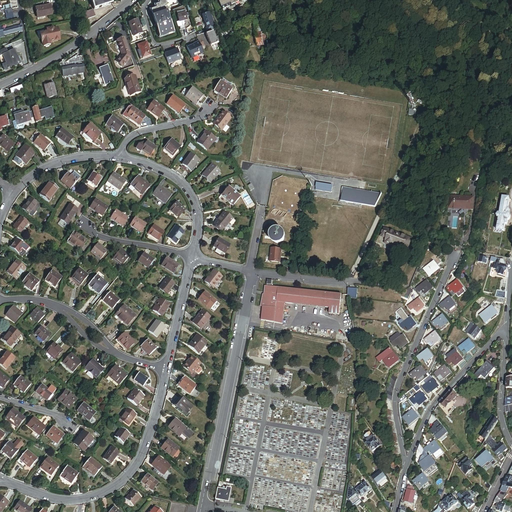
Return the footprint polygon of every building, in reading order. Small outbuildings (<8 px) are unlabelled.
[(94,10),(112,4),(110,0),(90,0),(91,0),(94,10)] [(160,38),(173,33),(166,14),(169,13),(167,8),(177,4),(175,0),(162,0),(158,2),(159,5),(155,6),(156,9),(151,11),(160,38)] [(240,3),(247,0),(219,0),(223,10),(232,6),(233,8),(241,5),(240,3)] [(37,17),(51,14),(49,5),(35,7),(37,17)] [(93,10),(78,15),(79,19),(79,23),(95,17),(93,10)] [(178,22),(186,20),(186,16),(185,14),(185,13),(177,15),(178,22)] [(206,35),(216,32),(214,26),(213,26),(210,18),(208,18),(207,15),(203,16),(207,30),(205,31),(206,35)] [(135,38),(144,34),(140,21),(131,25),(135,38)] [(267,41),(265,42),(264,33),(263,33),(261,21),(253,22),(257,47),(263,46),(265,46),(265,49),(268,49),(267,41)] [(22,28),(17,29),(2,33),(1,28),(0,28),(0,39),(3,39),(2,37),(18,33),(19,35),(23,34),(22,28)] [(50,43),(60,41),(58,29),(53,30),(53,29),(47,31),(47,33),(41,34),(42,40),(43,44),(44,44),(44,47),(45,47),(47,48),(49,47),(50,46),(51,45),(50,43)] [(41,34),(47,33),(47,31),(37,33),(39,40),(42,40),(41,34)] [(212,45),(220,42),(217,36),(214,38),(213,34),(208,36),(212,45)] [(117,62),(122,67),(131,58),(125,40),(118,42),(123,56),(117,62)] [(146,60),(153,57),(149,44),(140,47),(143,57),(144,56),(146,60)] [(192,62),(204,57),(202,52),(200,46),(188,51),(192,62)] [(13,67),(20,64),(14,51),(8,54),(6,50),(0,52),(0,60),(2,66),(2,67),(4,71),(8,70),(6,67),(11,65),(13,67)] [(168,66),(181,61),(178,51),(165,56),(168,66)] [(63,77),(84,73),(83,66),(76,67),(76,66),(62,69),(63,77)] [(104,85),(114,82),(108,66),(99,69),(104,85)] [(130,96),(140,92),(135,77),(125,81),(130,96)] [(219,95),(224,99),(231,91),(225,86),(221,83),(220,82),(213,90),(219,95)] [(47,97),(56,94),(53,83),(44,85),(47,97)] [(10,90),(12,94),(24,90),(23,86),(10,90)] [(185,99),(195,107),(202,98),(191,90),(185,99)] [(177,115),(182,107),(170,98),(165,106),(171,110),(176,114),(177,115)] [(146,112),(157,120),(162,112),(151,104),(146,112)] [(54,118),(51,108),(38,111),(37,107),(31,109),(35,122),(41,121),(40,118),(44,117),(45,120),(54,118)] [(136,128),(138,126),(126,118),(131,110),(130,109),(123,119),(136,128)] [(138,126),(143,118),(131,110),(126,118),(138,126)] [(23,124),(30,121),(29,119),(28,115),(28,113),(23,115),(22,112),(13,115),(15,121),(17,120),(19,125),(23,124)] [(212,126),(221,132),(230,121),(221,114),(217,121),(212,126)] [(1,128),(10,125),(9,121),(7,122),(6,118),(0,120),(0,131),(2,131),(1,128)] [(114,134),(120,127),(109,119),(103,126),(114,134)] [(15,121),(12,122),(14,130),(16,130),(23,128),(24,126),(23,124),(19,125),(17,120),(15,121)] [(84,136),(94,144),(100,136),(89,128),(84,136)] [(58,139),(69,147),(74,140),(63,131),(58,139)] [(196,144),(206,152),(214,140),(205,133),(200,139),(196,144)] [(7,153),(12,146),(1,137),(0,138),(0,147),(1,148),(7,153)] [(45,153),(51,145),(40,137),(34,145),(45,153)] [(173,157),(179,149),(171,142),(170,144),(165,149),(173,157)] [(149,158),(154,149),(145,144),(143,147),(140,146),(137,148),(135,152),(139,154),(140,153),(144,155),(149,158)] [(29,159),(34,154),(24,146),(15,158),(21,162),(24,165),(29,159)] [(190,172),(197,162),(189,156),(182,167),(185,169),(190,172)] [(205,180),(209,184),(219,174),(211,167),(201,177),(205,180)] [(93,173),(87,182),(96,188),(102,179),(96,175),(93,173)] [(72,190),(78,182),(73,179),(68,174),(62,182),(72,190)] [(112,187),(120,192),(126,183),(121,180),(113,175),(108,184),(112,187)] [(142,196),(149,188),(144,184),(138,179),(131,187),(135,190),(142,196)] [(503,197),(509,197),(511,183),(511,181),(506,181),(503,197)] [(316,190),(332,193),(333,186),(317,183),(316,190)] [(42,197),(50,203),(59,189),(51,184),(48,188),(42,197)] [(166,204),(172,195),(166,192),(159,187),(153,196),(166,204)] [(232,207),(240,198),(228,188),(220,197),(223,199),(232,207)] [(375,207),(382,194),(343,188),(340,202),(375,207)] [(474,198),(450,196),(449,208),(473,210),(474,198)] [(510,214),(509,213),(510,209),(508,209),(509,202),(509,197),(503,197),(501,213),(499,213),(497,215),(497,216),(497,217),(499,218),(499,219),(496,219),(496,221),(498,222),(497,230),(504,231),(505,223),(507,224),(508,220),(510,218),(510,217),(510,216),(510,215),(510,214)] [(23,211),(30,216),(38,206),(31,201),(28,205),(23,211)] [(95,214),(102,219),(107,210),(95,202),(90,211),(95,214)] [(63,217),(71,222),(75,216),(80,208),(73,203),(70,207),(67,210),(63,217)] [(170,213),(178,219),(185,212),(182,210),(180,208),(176,205),(170,213)] [(117,223),(122,227),(127,219),(116,212),(111,220),(117,223)] [(219,230),(229,219),(221,212),(212,223),(215,226),(219,230)] [(13,227),(20,232),(27,222),(20,217),(17,222),(13,227)] [(141,234),(146,228),(135,220),(130,227),(135,231),(141,234)] [(158,242),(163,235),(153,228),(148,236),(153,239),(158,242)] [(394,244),(406,249),(410,238),(384,228),(381,235),(387,238),(385,242),(393,246),(394,244)] [(179,240),(183,235),(174,229),(167,239),(175,245),(179,240)] [(274,245),(276,246),(279,247),(282,246),(284,245),(286,243),(287,240),(287,238),(286,235),(285,233),(283,232),(280,231),(278,231),(275,232),(273,233),(272,235),(271,238),(271,240),(272,243),(274,245)] [(80,251),(86,242),(80,238),(74,234),(68,243),(80,251)] [(212,248),(223,255),(229,246),(218,239),(215,243),(212,248)] [(11,248),(21,256),(28,248),(17,240),(14,244),(11,248)] [(95,260),(99,263),(105,256),(100,253),(101,252),(99,250),(96,248),(89,256),(95,261),(95,260)] [(268,263),(279,264),(281,250),(270,249),(268,263)] [(115,260),(125,267),(131,258),(126,254),(121,251),(115,260)] [(481,261),(488,263),(490,256),(480,252),(478,260),(481,261)] [(149,270),(154,262),(148,258),(143,255),(138,263),(149,270)] [(508,276),(509,269),(506,260),(503,259),(502,261),(498,260),(498,258),(493,256),(492,261),(497,262),(495,268),(499,269),(498,271),(499,272),(500,273),(500,274),(505,275),(508,276)] [(173,275),(178,268),(173,265),(166,260),(161,268),(173,275)] [(425,267),(430,275),(434,272),(440,268),(440,267),(438,264),(434,260),(425,267)] [(16,281),(25,269),(15,261),(13,263),(11,265),(13,266),(7,274),(16,281)] [(76,285),(79,288),(88,276),(79,269),(72,279),(76,282),(75,284),(76,285)] [(51,285),(55,288),(61,279),(52,272),(46,281),(51,285)] [(204,283),(212,289),(220,279),(212,272),(208,278),(204,283)] [(22,284),(32,291),(33,290),(39,282),(29,275),(22,284)] [(100,294),(107,286),(96,277),(90,286),(96,291),(100,294)] [(423,288),(427,293),(433,287),(427,279),(417,287),(420,291),(423,288)] [(456,292),(463,287),(458,279),(448,286),(450,290),(453,288),(456,292)] [(170,292),(169,291),(171,288),(173,285),(166,280),(158,290),(167,296),(170,292)] [(329,314),(339,315),(341,294),(285,289),(264,287),(263,295),(261,295),(260,308),(262,308),(261,322),(282,324),(284,304),(330,308),(329,314)] [(348,298),(357,299),(357,289),(349,289),(348,298)] [(506,299),(507,292),(498,290),(497,296),(499,297),(506,299)] [(209,311),(215,303),(203,293),(200,297),(197,301),(209,311)] [(103,301),(113,309),(119,302),(109,294),(107,296),(104,299),(103,301)] [(449,309),(456,304),(450,296),(441,304),(443,307),(446,305),(449,309)] [(415,306),(418,310),(425,305),(418,297),(409,305),(412,309),(415,306)] [(165,312),(167,309),(159,303),(152,312),(160,318),(165,312)] [(481,315),(487,323),(499,314),(493,306),(481,315)] [(125,328),(135,317),(123,307),(116,316),(121,320),(124,323),(122,325),(125,328)] [(7,317),(15,323),(22,315),(17,311),(13,308),(7,317)] [(31,317),(39,323),(45,316),(41,312),(37,309),(31,317)] [(192,324),(200,331),(209,319),(201,313),(197,318),(192,324)] [(442,327),(449,322),(443,314),(433,321),(436,325),(438,322),(442,327)] [(410,328),(416,322),(410,315),(404,320),(400,323),(403,327),(406,324),(410,328)] [(148,333),(156,339),(161,333),(164,329),(156,323),(148,333)] [(469,333),(476,339),(483,330),(475,323),(474,324),(475,325),(469,333)] [(1,338),(8,344),(17,333),(10,327),(2,336),(1,338)] [(35,334),(44,342),(50,335),(45,330),(42,327),(35,334)] [(435,344),(442,339),(436,331),(426,339),(429,342),(431,340),(435,344)] [(391,340),(393,342),(402,334),(400,332),(397,332),(391,338),(391,340)] [(127,350),(134,343),(125,334),(118,341),(122,345),(127,350)] [(402,347),(408,341),(406,338),(402,334),(393,342),(396,346),(398,344),(402,347)] [(197,355),(206,344),(196,336),(191,341),(187,347),(197,355)] [(468,352),(475,347),(469,339),(459,346),(462,350),(465,348),(468,352)] [(149,356),(156,350),(148,341),(141,347),(149,356)] [(47,354),(55,360),(62,352),(58,349),(54,345),(47,354)] [(390,348),(376,357),(379,361),(382,358),(388,367),(399,360),(390,348)] [(427,362),(434,357),(428,349),(418,356),(421,360),(424,358),(427,362)] [(456,365),(463,360),(457,352),(455,354),(449,358),(447,360),(450,363),(453,361),(456,365)] [(0,365),(7,370),(16,359),(8,353),(3,359),(0,362),(0,365)] [(62,364),(73,373),(80,364),(76,360),(69,355),(62,364)] [(182,369),(190,375),(193,372),(197,368),(199,365),(191,358),(187,363),(182,369)] [(483,375),(487,378),(496,368),(489,361),(476,375),(480,379),(483,375)] [(96,380),(103,371),(97,366),(92,362),(85,370),(96,380)] [(119,385),(127,376),(120,370),(115,366),(107,375),(119,385)] [(422,377),(427,374),(420,366),(411,374),(414,377),(417,375),(420,379),(422,377)] [(445,380),(452,374),(446,367),(436,374),(439,377),(442,375),(445,380)] [(132,382),(141,388),(147,379),(143,376),(138,373),(132,382)] [(0,386),(3,388),(9,381),(0,374),(0,386)] [(20,390),(24,394),(31,386),(20,377),(14,386),(20,390)] [(189,395),(195,387),(185,378),(181,382),(178,386),(189,395)] [(432,391),(439,386),(433,378),(426,383),(423,385),(426,389),(429,387),(432,391)] [(47,402),(52,394),(41,386),(35,393),(43,399),(47,402)] [(140,400),(141,401),(144,397),(134,390),(127,400),(135,406),(138,403),(140,400)] [(452,403),(452,402),(458,395),(452,390),(441,402),(448,408),(452,403)] [(65,403),(71,407),(77,399),(67,391),(59,401),(63,405),(65,403)] [(421,405),(428,400),(425,397),(424,395),(422,392),(412,399),(415,403),(417,401),(421,405)] [(174,407),(185,417),(192,409),(180,399),(177,403),(174,407)] [(83,416),(89,421),(93,416),(96,413),(84,404),(78,412),(83,416)] [(409,424),(419,416),(413,408),(403,416),(409,424)] [(5,418),(16,427),(23,419),(19,415),(12,410),(5,418)] [(133,419),(135,420),(137,417),(127,410),(119,420),(128,426),(131,423),(133,419)] [(487,438),(492,430),(498,421),(498,420),(493,417),(489,424),(487,423),(480,434),(487,438)] [(39,436),(45,429),(39,424),(34,419),(27,427),(39,436)] [(168,428),(179,437),(181,435),(185,429),(175,420),(171,424),(168,428)] [(492,430),(498,443),(505,438),(501,429),(499,424),(498,421),(492,430)] [(448,434),(439,422),(434,425),(435,427),(432,428),(433,429),(431,431),(434,435),(436,433),(434,432),(436,431),(435,429),(439,426),(446,435),(448,434)] [(445,436),(446,435),(439,426),(435,429),(436,431),(434,432),(436,433),(434,435),(439,441),(440,440),(445,436)] [(46,437),(56,446),(63,437),(58,433),(53,429),(46,437)] [(114,438),(121,444),(124,440),(128,435),(120,429),(114,438)] [(190,434),(185,429),(181,435),(186,439),(190,434)] [(74,445),(83,452),(87,448),(92,441),(83,433),(80,436),(74,445)] [(378,449),(382,446),(374,435),(371,437),(366,441),(368,443),(366,444),(371,451),(376,447),(378,449)] [(171,457),(178,449),(167,440),(164,444),(161,449),(171,457)] [(92,441),(87,448),(89,450),(95,443),(92,441)] [(434,455),(441,450),(435,442),(425,449),(428,453),(431,451),(434,455)] [(11,459),(18,451),(8,443),(1,451),(6,455),(11,459)] [(504,460),(505,458),(502,454),(508,450),(502,443),(493,450),(499,458),(503,463),(504,460)] [(103,460),(110,465),(114,459),(118,454),(111,449),(103,460)] [(437,459),(444,454),(441,450),(434,455),(437,459)] [(31,468),(37,460),(27,452),(20,460),(24,463),(31,468)] [(491,464),(495,461),(488,452),(476,461),(482,469),(490,463),(491,464)] [(428,469),(435,464),(430,456),(420,463),(422,467),(425,465),(428,469)] [(163,475),(169,467),(157,457),(154,461),(151,465),(152,467),(161,474),(163,475)] [(465,457),(456,464),(465,475),(473,469),(471,467),(472,466),(465,457)] [(51,476),(58,467),(47,459),(40,468),(45,472),(51,476)] [(94,475),(100,468),(89,459),(83,467),(89,472),(89,471),(91,473),(94,475)] [(71,484),(77,475),(66,467),(60,476),(65,479),(71,484)] [(161,474),(152,467),(150,469),(159,477),(161,474)] [(371,478),(378,487),(379,486),(386,481),(387,480),(380,471),(371,478)] [(422,487),(429,482),(424,474),(413,481),(420,491),(423,489),(422,487)] [(152,492),(158,484),(147,475),(144,479),(141,483),(152,492)] [(397,488),(399,481),(394,475),(390,478),(397,488)] [(499,494),(506,495),(509,488),(511,488),(511,477),(508,477),(499,494)] [(488,492),(491,486),(486,481),(481,485),(488,492)] [(358,496),(361,499),(370,492),(364,484),(355,491),(353,489),(352,490),(351,488),(350,489),(356,497),(357,498),(358,497),(358,496)] [(225,501),(227,502),(228,498),(231,487),(226,486),(226,487),(225,489),(223,489),(217,488),(215,499),(225,501)] [(346,499),(351,506),(359,501),(356,497),(350,489),(348,487),(346,499)] [(416,501),(417,497),(415,497),(416,492),(413,492),(414,489),(408,487),(404,501),(413,504),(414,500),(416,501)] [(466,499),(463,495),(462,496),(459,491),(456,494),(468,509),(470,507),(471,508),(475,504),(472,500),(474,498),(471,495),(466,499)] [(124,501),(132,508),(140,498),(132,492),(129,496),(124,501)] [(447,511),(458,503),(453,498),(451,496),(450,497),(449,496),(444,500),(443,499),(442,499),(440,505),(445,511),(447,511)] [(504,509),(509,510),(511,505),(500,502),(495,500),(494,503),(498,504),(496,508),(498,510),(503,511),(504,509)] [(17,511),(28,511),(31,510),(25,506),(19,501),(13,508),(17,511)]
